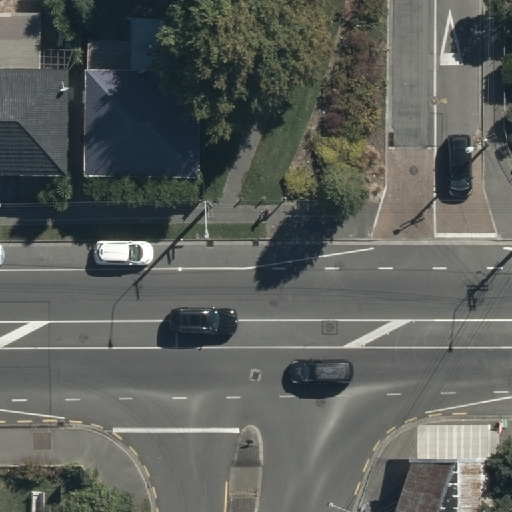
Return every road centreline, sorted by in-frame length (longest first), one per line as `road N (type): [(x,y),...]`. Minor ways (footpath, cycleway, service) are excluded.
road 1 (residential): [(440,342),(440,0)]
road 2 (tertiary): [(0,351),(247,350)]
road 3 (tertiary): [(247,350),(440,342)]
road 4 (tertiary): [(251,511),(247,350)]
